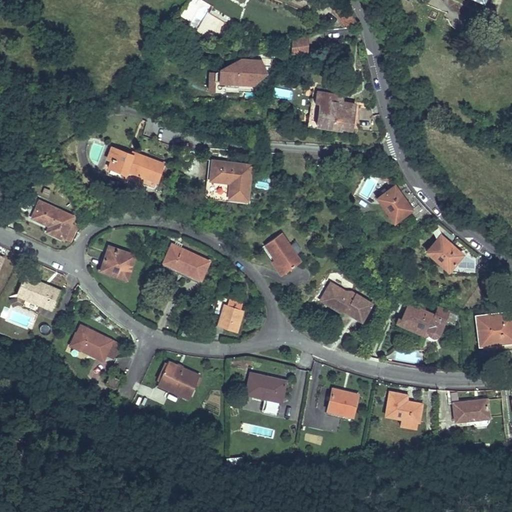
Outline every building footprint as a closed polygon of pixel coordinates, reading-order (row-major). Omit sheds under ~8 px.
[(336,0),(333,6),(345,26),(356,25),(357,21),(344,0),(343,0),(336,0)] [(330,33),(332,43),(356,39),(355,30),(330,33)] [(291,35),(290,53),(308,54),(309,36),(291,35)] [(207,68),(208,90),(225,89),(225,82),(263,81),(263,57),(218,58),(218,68),(207,68)] [(273,96),(291,98),(292,89),(274,87),(273,96)] [(317,92),(315,103),(319,103),(316,124),(342,128),(342,126),(352,128),(352,127),(356,107),(356,105),(340,102),(341,96),(317,92)] [(154,188),(164,164),(133,152),(132,155),(112,148),(105,166),(125,173),(124,177),(154,188)] [(213,160),(208,195),(248,200),(252,165),(213,160)] [(105,166),(104,169),(124,177),(125,173),(105,166)] [(395,186),(378,198),(394,221),(412,209),(395,186)] [(51,224),(48,231),(64,239),(70,226),(74,217),(40,201),(32,218),(47,224),(48,223),(51,224)] [(71,227),(70,226),(64,239),(71,242),(77,230),(78,230),(79,227),(73,224),(71,227)] [(282,233),(268,243),(287,271),(301,261),(282,233)] [(441,235),(427,251),(434,257),(436,254),(451,267),(463,254),(441,235)] [(282,274),(287,271),(268,243),(265,245),(275,259),(272,261),(282,274)] [(172,244),(164,262),(201,280),(210,261),(172,244)] [(109,246),(101,270),(127,279),(136,255),(109,246)] [(476,258),(463,254),(451,267),(476,269),(476,258)] [(201,280),(164,262),(162,265),(200,283),(201,280)] [(47,287),(35,282),(37,280),(24,275),(17,293),(29,298),(28,299),(26,298),(23,306),(37,312),(40,305),(53,310),(62,290),(48,285),(47,287)] [(373,304),(353,291),(347,291),(332,282),(323,297),(340,307),(339,311),(346,311),(362,321),(373,304)] [(340,307),(323,297),(321,299),(339,311),(340,307)] [(224,303),(217,326),(238,332),(245,310),(224,303)] [(399,318),(398,323),(426,335),(427,335),(428,335),(430,334),(432,336),(434,336),(436,336),(438,335),(440,333),(446,319),(410,303),(402,319),(399,318)] [(511,311),(476,316),(479,345),(511,341),(511,338),(511,330),(510,331),(509,324),(511,323),(511,311)] [(81,325),(71,345),(73,346),(70,351),(79,355),(82,350),(104,361),(114,341),(81,325)] [(168,361),(159,381),(181,392),(180,394),(190,398),(200,376),(181,367),(180,369),(177,368),(178,365),(168,361)] [(251,373),(246,394),(266,398),(282,402),(286,381),(251,373)] [(110,375),(106,384),(116,388),(120,380),(110,375)] [(181,392),(159,381),(158,384),(180,394),(181,392)] [(333,388),(328,410),(353,416),(358,394),(333,388)] [(390,391),(386,416),(402,418),(418,421),(419,421),(422,403),(407,401),(408,395),(390,391)] [(282,402),(266,398),(264,402),(281,406),(282,402)] [(453,402),(456,421),(467,420),(488,417),(489,417),(487,399),(453,402)] [(353,416),(328,410),(327,414),(352,420),(353,416)] [(488,417),(467,420),(467,424),(473,423),(476,425),(487,424),(489,421),(488,417)] [(418,421),(402,418),(401,426),(416,428),(418,421)]
